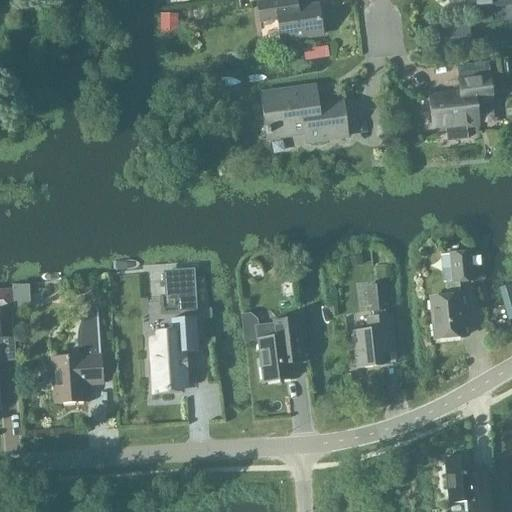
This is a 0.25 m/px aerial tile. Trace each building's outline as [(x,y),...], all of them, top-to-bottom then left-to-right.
[(283,11),(281,0),(278,0),(257,3),(260,24),(278,21),(281,42),(322,36),(318,6),(283,11)] [(450,0),(450,1),(463,0),(476,0),(477,8),(510,6),(509,0),(450,0)] [(178,15),(162,15),(162,35),(178,35),(178,15)] [(437,55),(472,52),(469,21),(435,24),(437,55)] [(461,94),(430,97),(434,131),(446,129),(448,143),(467,141),(466,127),(478,126),(475,107),(492,105),(494,105),(489,65),(458,68),(459,80),(461,94)] [(316,106),(314,89),(263,96),(267,129),(266,129),(267,135),(271,134),(271,132),(285,130),(285,136),(306,133),(308,142),(345,137),(341,103),(316,106)] [(435,340),(465,337),(459,283),(473,282),(470,253),(451,255),(453,282),(446,283),(447,297),(431,299),(435,340)] [(363,258),(351,259),(352,268),(364,267),(363,258)] [(511,319),(511,284),(499,289),(504,307),(508,321),(511,319)] [(385,317),(384,310),(387,310),(385,285),(365,287),(368,313),(372,312),(373,319),(367,319),(368,331),(353,333),(357,369),(382,367),(381,354),(394,353),(390,317),(385,317)] [(13,291),(1,292),(1,294),(2,310),(14,310),(13,293),(13,291)] [(196,296),(178,297),(179,313),(180,313),(180,309),(196,308),(196,312),(197,312),(196,296)] [(31,298),(15,299),(15,309),(31,308),(31,298)] [(78,337),(78,358),(53,359),(56,405),(86,403),(84,385),(102,384),(101,358),(98,310),(97,310),(96,306),(91,309),(86,314),(84,318),(81,323),(79,327),(78,332),(78,337)] [(0,338),(12,337),(10,312),(0,312),(0,338)] [(170,392),(170,389),(186,388),(184,352),(198,352),(196,319),(171,321),(173,345),(151,346),(154,390),(165,390),(165,392),(170,392)] [(293,379),(292,364),(290,351),(302,350),(298,320),(257,325),(264,383),(293,379)] [(290,351),(292,364),(304,363),(302,350),(290,351)] [(475,489),(472,458),(445,461),(449,504),(467,502),(468,511),(490,511),(488,487),(475,489)]
